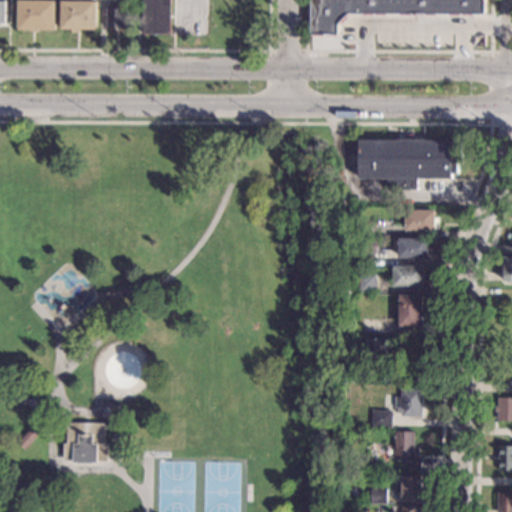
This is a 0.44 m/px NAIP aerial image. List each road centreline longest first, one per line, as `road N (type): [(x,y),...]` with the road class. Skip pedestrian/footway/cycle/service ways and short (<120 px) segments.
road 1 (secondary): [(0,103),(511,108)]
road 2 (secondary): [(511,71),(0,69)]
road 3 (residential): [(462,511),(467,295),(503,170),(511,52)]
